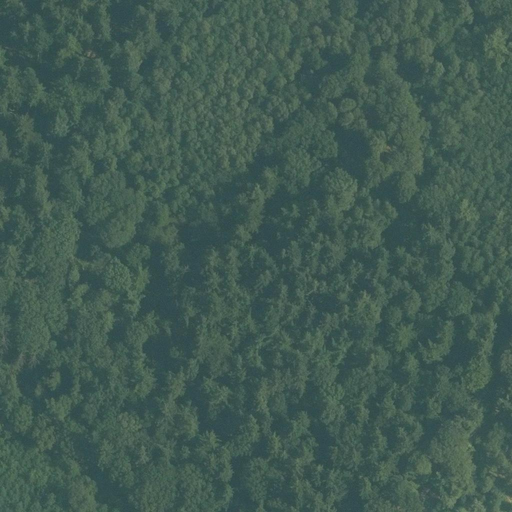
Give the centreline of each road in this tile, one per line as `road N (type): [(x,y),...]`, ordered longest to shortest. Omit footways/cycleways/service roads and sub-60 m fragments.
road 1 (unknown): [(214,511),(145,445),(0,401)]
road 2 (track): [(0,424),(138,465),(194,511)]
road 3 (track): [(104,0),(78,68),(0,145)]
road 4 (track): [(402,511),(511,393)]
